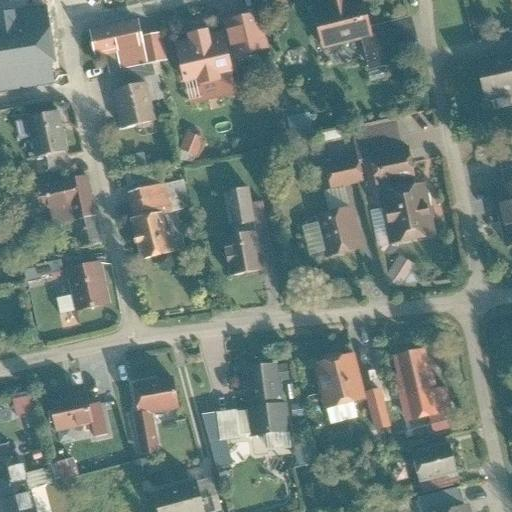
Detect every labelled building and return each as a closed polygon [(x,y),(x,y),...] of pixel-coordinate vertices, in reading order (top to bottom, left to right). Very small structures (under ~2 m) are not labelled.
[(42,0),(0,0),(0,11),(43,5),(42,0)] [(326,0),(327,2),(311,5),(322,50),(363,41),(375,38),(373,29),(365,0),(326,0)] [(190,40),(172,44),(181,86),(237,75),(234,60),(273,52),(266,14),(224,22),(226,33),(211,36),(210,29),(188,33),(190,40)] [(0,94),(58,85),(47,18),(0,25),(0,94)] [(415,19),(373,29),(375,38),(363,41),(370,70),(398,63),(394,47),(420,41),(415,19)] [(142,21),(89,32),(94,58),(117,54),(121,72),(151,66),(142,21)] [(511,35),(511,60),(477,67),(484,102),(511,96),(511,34),(511,35)] [(153,83),(114,91),(123,132),(162,124),(153,83)] [(286,116),(290,137),(314,132),(310,112),(286,116)] [(65,114),(19,120),(24,162),(71,155),(65,114)] [(206,139),(188,132),(181,151),(199,158),(206,139)] [(415,153),(384,159),(388,180),(419,175),(415,153)] [(364,162),(325,170),(329,190),(345,187),(368,182),(364,162)] [(91,176),(28,189),(33,218),(72,210),(80,251),(105,246),(91,176)] [(184,180),(127,193),(142,260),(187,251),(178,212),(191,210),(184,180)] [(381,189),(393,247),(439,238),(427,180),(381,189)] [(511,185),(495,189),(507,246),(511,244),(511,185)] [(345,187),(322,193),(328,214),(350,208),(345,187)] [(252,188),(222,193),(228,229),(257,224),(252,188)] [(328,214),(316,216),(317,225),(325,253),(326,259),(367,249),(357,206),(350,208),(328,214)] [(317,225),(302,229),(310,257),(325,253),(317,225)] [(258,232),(225,238),(232,280),(265,274),(258,232)] [(399,256),(389,276),(403,283),(412,263),(399,256)] [(63,261),(39,265),(41,276),(67,271),(63,261)] [(105,262),(67,271),(73,298),(60,301),(63,315),(76,312),(78,321),(117,312),(105,262)] [(427,348),(391,356),(402,402),(437,394),(427,348)] [(358,354),(313,364),(323,410),(328,409),(357,403),(368,400),(358,354)] [(284,363),(243,367),(248,412),(250,436),(267,435),(292,431),(284,363)] [(174,378),(134,387),(139,411),(130,413),(140,457),(160,452),(152,416),(181,410),(174,378)] [(381,430),(399,427),(391,387),(373,390),(381,430)] [(37,394),(26,395),(27,412),(38,411),(37,394)] [(88,399),(51,405),(56,433),(93,426),(88,399)] [(357,403),(328,409),(331,425),(360,419),(357,403)] [(248,412),(205,415),(211,446),(250,436),(248,412)] [(455,425),(450,412),(436,418),(440,430),(455,425)] [(292,431),(267,435),(269,454),(294,451),(292,431)] [(451,446),(415,456),(424,485),(460,475),(451,446)] [(315,450),(298,453),(300,467),(317,464),(315,450)] [(0,487),(5,511),(34,511),(29,489),(49,484),(45,469),(28,473),(24,454),(0,459),(0,487)] [(76,459),(56,464),(61,480),(80,475),(76,459)] [(204,511),(196,484),(153,496),(157,511),(204,511)] [(469,511),(467,503),(434,511),(469,511)]
